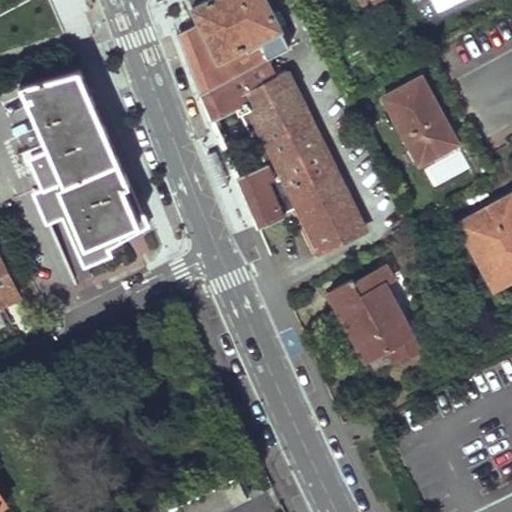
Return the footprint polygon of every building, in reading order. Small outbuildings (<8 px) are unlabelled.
[(280,28),(264,0),(209,0),(191,10),(197,22),(187,27),(176,33),(201,87),(203,92),(267,58),(258,41),(280,28)] [(240,91),(276,74),(267,58),(203,92),(213,114),(232,106),(244,100),(240,91)] [(128,178),(79,67),(20,83),(49,149),(31,157),(53,214),(65,209),(86,263),(109,255),(107,249),(149,227),(128,178)] [(314,251),(363,227),(286,69),(276,74),(240,91),(244,100),(232,106),(244,129),(260,165),(240,175),(261,220),(293,207),(314,251)] [(421,161),(454,143),(439,113),(442,111),(421,74),(384,94),(387,101),(368,111),(379,131),(398,122),(421,161)] [(217,149),(208,153),(220,186),(230,183),(217,149)] [(511,193),(511,192),(457,222),(492,288),(511,277),(511,193)] [(0,295),(16,287),(0,255),(0,295)] [(370,375),(418,349),(384,282),(392,278),(384,264),(352,281),(351,277),(325,292),(370,375)] [(223,483),(164,511),(217,511),(234,503),(223,483)]
